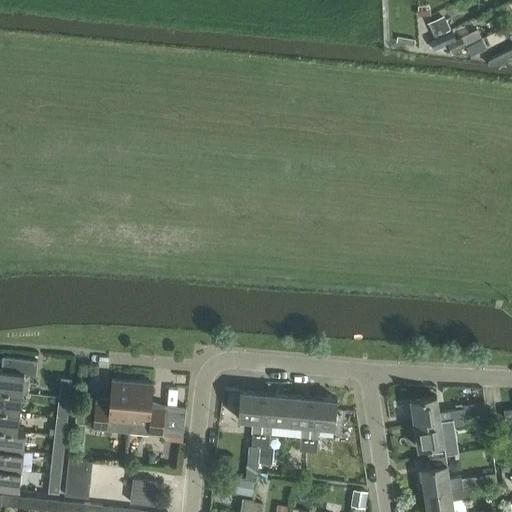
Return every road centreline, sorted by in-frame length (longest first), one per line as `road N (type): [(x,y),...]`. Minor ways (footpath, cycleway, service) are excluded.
road 1 (residential): [(368,373),(233,362),(214,369)]
road 2 (residential): [(192,511),(205,387),(214,369)]
road 3 (residential): [(511,381),(368,373)]
road 4 (unknown): [(74,355),(214,369)]
road 5 (residential): [(387,511),(368,373)]
